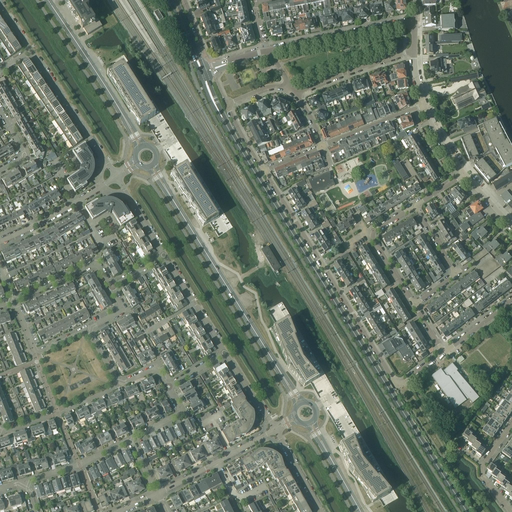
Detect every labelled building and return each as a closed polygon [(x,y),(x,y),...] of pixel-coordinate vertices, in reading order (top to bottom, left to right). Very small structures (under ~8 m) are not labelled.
[(63,0),(72,15),(74,17),(82,30),(83,29),(87,36),(102,27),(85,0),(63,0)] [(306,14),(306,12),(303,0),(298,0),(299,6),(302,6),(304,14),(306,14)] [(501,6),(503,10),(511,6),(511,0),(506,0),(500,2),(501,6)] [(205,2),(196,5),(197,6),(198,9),(198,8),(199,10),(200,9),(200,11),(209,7),(207,2),(205,2)] [(359,2),(358,3),(357,3),(358,9),(354,10),(355,14),(357,13),(358,19),(359,20),(362,20),(363,20),(359,2)] [(361,2),(360,2),(359,2),(363,20),(363,19),(366,19),(367,18),(367,17),(366,12),(368,11),(367,7),(362,8),(361,6),(362,6),(361,2)] [(391,4),(391,2),(383,4),(384,6),(386,12),(387,13),(388,13),(388,12),(390,12),(391,12),(392,12),(393,11),(392,6),(391,4)] [(373,16),(377,15),(375,7),(373,7),(372,3),(368,4),(370,10),(371,12),(372,12),(373,16)] [(265,13),(268,13),(266,5),(261,6),(262,11),(264,19),(263,19),(264,22),(270,21),(269,19),(269,18),(266,18),(265,13)] [(346,5),(344,6),(348,23),(351,22),(352,21),(352,20),(351,15),(353,14),(352,10),(347,11),(346,9),(347,9),(346,5)] [(348,23),(344,6),(342,6),(343,10),(344,12),(338,13),(339,17),(341,17),(343,22),(343,23),(344,23),(347,23),(348,23)] [(511,6),(503,10),(508,21),(511,19),(511,6)] [(427,7),(427,10),(424,10),(424,17),(433,17),(433,12),(436,12),(436,7),(427,7)] [(226,17),(231,16),(247,13),(246,11),(247,10),(246,9),(246,8),(237,10),(238,12),(226,15),(226,17)] [(327,9),(325,10),(324,10),(325,17),(319,18),(320,22),(322,22),(323,26),(324,26),(324,27),(325,27),(327,27),(327,26),(327,25),(330,25),(327,9)] [(328,9),(327,9),(330,25),(333,24),(333,25),(334,25),(336,25),(336,24),(337,23),(336,19),(338,19),(337,14),(331,16),(330,9),(328,9)] [(158,10),(154,13),(159,21),(163,19),(158,10)] [(203,23),(204,23),(216,18),(215,16),(214,16),(211,14),(210,15),(210,14),(206,15),(206,16),(202,17),(202,18),(201,19),(202,21),(203,21),(203,22),(204,21),(204,22),(203,23)] [(309,14),(305,14),(306,16),(306,20),(308,29),(310,29),(312,30),(314,29),(315,28),(314,24),(316,23),(315,19),(310,20),(309,14)] [(248,17),(239,19),(240,23),(233,25),(234,29),(241,28),(240,25),(249,23),(248,20),(249,20),(248,19),(248,18),(248,17)] [(292,19),(292,17),(289,18),(290,23),(291,22),(292,24),(285,25),(286,30),(288,29),(289,33),(290,34),(292,34),(293,33),(295,32),(293,23),(292,19)] [(453,17),(424,18),(425,27),(435,26),(435,28),(440,28),(441,31),(454,30),(453,25),(454,25),(454,24),(454,23),(454,22),(454,21),(453,21),(453,17)] [(206,30),(215,27),(213,22),(217,20),(216,18),(204,23),(204,24),(204,25),(205,28),(206,28),(206,29),(206,28),(206,29),(206,30)] [(281,26),(284,26),(283,19),(266,23),(267,30),(271,29),(272,36),(277,35),(277,36),(281,36),(281,34),(282,34),(280,27),(276,28),(275,23),(280,22),(281,26)] [(299,22),(293,23),(295,32),(296,33),(298,32),(299,32),(299,31),(301,31),(299,22)] [(215,27),(206,30),(207,30),(207,31),(207,32),(206,32),(207,34),(208,35),(212,34),(213,35),(217,34),(216,30),(223,27),(222,24),(215,27)] [(239,30),(241,36),(252,33),(251,31),(252,30),(251,28),(250,28),(250,27),(239,30)] [(0,33),(0,40),(1,43),(12,36),(7,29),(0,33)] [(216,52),(217,53),(219,53),(220,52),(220,51),(221,50),(219,46),(220,46),(219,43),(221,42),(219,37),(229,33),(228,31),(217,35),(218,38),(210,41),(212,45),(211,45),(211,47),(213,49),(214,49),(215,53),(216,52)] [(241,36),(238,36),(235,37),(237,42),(240,41),(239,38),(243,37),(243,39),(242,39),(243,44),(250,42),(250,43),(251,43),(254,43),(254,42),(254,40),(254,37),(253,37),(252,33),(241,36)] [(235,37),(235,35),(229,36),(230,39),(225,41),(225,44),(226,44),(227,48),(228,48),(228,49),(230,50),(231,48),(232,47),(235,46),(234,43),(237,42),(235,37)] [(1,43),(6,49),(17,42),(12,36),(1,43)] [(433,37),(425,38),(426,46),(434,46),(440,45),(459,44),(458,41),(460,41),(459,36),(455,36),(439,37),(439,43),(433,43),(433,37)] [(17,42),(6,49),(11,56),(21,49),(17,42)] [(434,46),(426,46),(426,54),(433,54),(433,48),(434,48),(434,46)] [(441,58),(436,58),(428,58),(429,69),(432,71),(434,71),(434,70),(435,68),(435,70),(436,75),(443,74),(441,58)] [(18,67),(22,74),(33,67),(28,60),(18,67)] [(397,74),(405,72),(405,64),(401,65),(401,66),(399,66),(395,67),(393,68),(394,72),(396,71),(397,74)] [(149,110),(124,71),(126,70),(123,65),(114,70),(113,71),(107,74),(131,113),(134,111),(137,117),(135,119),(139,126),(146,122),(147,121),(149,120),(155,116),(154,115),(150,109),(149,110)] [(22,74),(27,80),(37,73),(33,67),(22,74)] [(387,76),(389,82),(393,81),(406,79),(405,72),(397,74),(392,75),(387,76)] [(27,80),(31,87),(42,80),(40,77),(37,73),(27,80)] [(478,73),(463,76),(464,81),(479,78),(478,73)] [(382,87),(378,75),(377,75),(377,74),(376,74),(375,74),(374,74),(374,75),(374,76),(370,77),(375,93),(379,92),(378,89),(382,87)] [(382,74),(378,75),(382,87),(386,85),(386,84),(388,83),(386,76),(385,76),(384,75),(383,75),(382,74)] [(31,87),(36,94),(46,87),(42,80),(31,87)] [(360,81),(363,91),(369,89),(367,82),(365,82),(364,80),(363,80),(362,80),(361,80),(360,81)] [(451,94),(443,97),(446,103),(448,108),(450,113),(457,110),(465,106),(472,103),(471,100),(476,98),(478,100),(486,96),(483,91),(481,92),(477,84),(471,86),(468,80),(452,84),(451,83),(447,84),(451,94)] [(363,91),(360,81),(357,82),(355,82),(355,83),(354,83),(352,84),(355,92),(360,91),(362,95),(364,94),(363,91)] [(397,82),(398,87),(398,90),(409,89),(408,81),(397,82)] [(0,90),(0,93),(2,97),(10,92),(7,87),(0,90)] [(36,94),(40,101),(51,94),(46,87),(36,94)] [(342,88),(341,89),(345,99),(351,96),(347,87),(345,87),(344,87),(342,88)] [(345,99),(341,89),(336,91),(339,101),(345,99)] [(2,97),(5,102),(13,97),(10,92),(2,97)] [(335,92),(329,94),(333,103),(338,101),(335,92)] [(333,103),(329,94),(328,93),(325,94),(325,95),(323,96),(327,108),(329,107),(328,105),(333,103)] [(40,101),(45,107),(55,100),(51,94),(40,101)] [(395,99),(398,105),(409,101),(408,99),(408,98),(409,97),(408,95),(407,94),(406,94),(395,99)] [(5,102),(8,107),(16,103),(13,97),(5,102)] [(317,105),(319,108),(321,107),(320,104),(317,98),(317,97),(316,97),(314,97),(313,98),(313,99),(313,100),(310,101),(313,107),(317,105)] [(275,112),(278,113),(283,100),(279,99),(278,100),(275,98),(273,103),(273,105),(273,107),(274,107),(273,110),(276,111),(275,112)] [(387,106),(388,107),(391,115),(396,113),(390,98),(388,100),(390,105),(387,106)] [(45,107),(49,114),(60,107),(55,100),(45,107)] [(283,100),(278,113),(280,114),(280,113),(283,114),(284,111),(286,112),(286,110),(287,111),(288,109),(290,105),(286,103),(287,102),(283,100)] [(268,116),(271,114),(271,109),(269,109),(265,101),(262,102),(262,101),(261,101),(259,102),(258,103),(259,104),(260,108),(262,113),(262,112),(263,114),(266,112),(268,116)] [(409,101),(398,105),(400,111),(410,107),(410,106),(409,102),(410,102),(409,101)] [(381,103),(386,116),(391,115),(388,107),(386,108),(383,102),(381,103)] [(8,107),(11,112),(19,108),(16,103),(8,107)] [(372,105),(369,106),(365,108),(371,122),(376,121),(372,110),(374,109),(372,105)] [(49,114),(54,121),(64,114),(60,107),(49,114)] [(243,112),(242,112),(244,116),(243,117),(242,118),(243,120),(245,121),(246,120),(255,116),(251,107),(245,110),(243,111),(243,112)] [(16,117),(18,119),(23,116),(19,108),(11,112),(14,118),(16,117)] [(365,108),(361,109),(362,113),(364,112),(365,116),(363,117),(366,124),(371,122),(365,108)] [(382,118),(379,111),(378,110),(374,112),(377,120),(382,118)] [(320,111),(319,111),(318,111),(317,112),(317,113),(317,114),(318,115),(317,119),(325,121),(328,114),(328,113),(320,111)] [(289,117),(291,121),(299,117),(297,113),(296,114),(295,112),(288,116),(289,118),(289,117)] [(54,121),(58,128),(69,120),(64,114),(54,121)] [(400,119),(402,125),(411,121),(411,122),(412,121),(411,120),(412,120),(412,118),(411,116),(410,116),(410,115),(400,119)] [(17,123),(20,128),(28,123),(23,116),(18,119),(19,121),(17,123)] [(360,116),(355,118),(359,127),(364,125),(360,116)] [(290,125),(292,127),(300,123),(300,121),(301,120),(299,117),(291,121),(293,124),(290,125)] [(355,118),(350,120),(354,129),(359,127),(355,118)] [(477,129),(475,125),(472,126),(469,118),(458,122),(461,131),(463,130),(464,134),(477,129)] [(510,146),(508,141),(509,141),(506,135),(505,135),(503,136),(501,131),(503,130),(503,131),(503,130),(500,124),(500,125),(499,125),(497,119),(483,125),(494,151),(496,150),(500,158),(502,157),(504,163),(506,162),(508,167),(505,168),(506,169),(511,165),(511,146),(511,145),(510,145),(511,145),(510,146)] [(58,128),(63,134),(73,127),(69,120),(58,128)] [(250,129),(251,131),(263,125),(260,120),(259,120),(258,120),(248,125),(249,126),(248,127),(249,129),(250,129)] [(350,120),(346,122),(349,131),(354,129),(350,120)] [(402,125),(401,125),(403,131),(413,127),(414,125),(413,123),(411,123),(411,122),(411,121),(402,125)] [(346,122),(341,124),(344,133),(349,131),(346,122)] [(393,122),(388,124),(393,138),(396,137),(395,135),(394,136),(393,132),(395,132),(393,127),(395,126),(393,122)] [(20,128),(23,133),(31,129),(28,123),(20,128)] [(300,123),(292,127),(294,133),(305,127),(303,124),(301,124),(300,123)] [(341,124),(336,126),(340,135),(344,133),(341,124)] [(388,124),(383,126),(387,135),(389,134),(391,139),(392,141),(393,141),(392,139),(393,138),(388,124)] [(263,125),(251,131),(252,132),(252,133),(253,135),(254,135),(265,130),(263,125)] [(336,126),(331,128),(335,137),(340,135),(336,126)] [(63,134),(67,141),(78,134),(73,127),(63,134)] [(331,128),(326,130),(330,139),(335,137),(331,128)] [(379,128),(375,130),(378,138),(381,137),(382,141),(383,142),(385,142),(379,128)] [(23,133),(26,139),(34,134),(31,129),(23,133)] [(330,139),(326,130),(321,132),(325,141),(330,139)] [(371,131),(367,133),(370,142),(372,141),(375,146),(377,145),(371,131)] [(256,140),(257,141),(268,135),(267,133),(264,135),(262,132),(254,136),(254,137),(254,138),(255,139),(256,140)] [(26,139),(29,144),(37,139),(34,134),(26,139)] [(78,134),(67,141),(72,148),(83,141),(78,134)] [(363,134),(359,136),(362,145),(364,144),(367,149),(369,149),(363,134)] [(268,135),(257,141),(257,143),(257,144),(258,145),(259,146),(268,143),(266,139),(269,138),(268,135)] [(312,135),(307,137),(311,147),(316,145),(312,135)] [(408,149),(411,147),(418,143),(414,135),(411,137),(410,136),(403,140),(408,149)] [(479,147),(478,145),(475,146),(474,144),(477,142),(476,140),(473,141),(472,139),(475,137),(474,135),(471,136),(461,140),(470,160),(479,157),(478,154),(481,152),(480,150),(477,151),(476,149),(479,147)] [(307,137),(302,139),(306,149),(311,147),(307,137)] [(355,138),(351,139),(354,148),(356,147),(358,150),(357,151),(358,153),(361,152),(355,138)] [(29,144),(32,149),(40,144),(37,139),(29,144)] [(294,142),(292,143),(296,153),(301,151),(297,141),(296,139),(293,140),(294,142)] [(302,139),(297,141),(301,151),(306,149),(302,139)] [(351,139),(347,141),(350,148),(352,155),(355,154),(354,152),(353,152),(352,149),(354,148),(351,139)] [(4,146),(5,148),(9,156),(14,153),(9,143),(4,146)] [(292,143),(287,145),(291,155),(296,153),(292,143)] [(342,143),(338,144),(341,152),(343,151),(345,155),(346,158),(348,157),(342,143)] [(414,148),(417,153),(423,150),(418,143),(411,147),(413,149),(414,148)] [(40,144),(32,149),(35,154),(37,153),(37,155),(37,158),(42,159),(44,152),(40,144)] [(82,170),(67,181),(68,182),(75,193),(79,191),(80,190),(78,188),(81,186),(82,188),(83,187),(87,185),(85,182),(88,181),(89,180),(90,179),(91,177),(91,176),(92,175),(93,174),(93,173),(93,172),(93,171),(93,170),(94,169),(94,168),(94,167),(94,165),(93,164),(93,163),(93,161),(92,160),(90,157),(93,156),(90,152),(90,151),(88,152),(86,149),(88,148),(87,147),(85,144),(74,151),(72,152),(82,167),(80,167),(80,168),(80,169),(82,170)] [(338,144),(333,146),(338,159),(340,158),(338,153),(341,152),(338,144)] [(287,145),(282,147),(286,157),(291,155),(287,145)] [(338,159),(333,146),(328,148),(331,156),(334,155),(336,160),(338,159)] [(282,147),(277,149),(281,159),(286,157),(282,147)] [(5,148),(0,151),(5,158),(9,156),(5,148)] [(277,149),(272,151),(276,161),(281,159),(277,149)] [(269,150),(267,151),(271,162),(276,161),(272,151),(270,152),(269,150)] [(418,155),(421,160),(427,157),(423,150),(417,153),(416,154),(417,156),(418,155)] [(267,151),(262,153),(265,161),(264,162),(265,164),(266,164),(271,162),(267,151)] [(318,152),(314,154),(317,164),(319,167),(320,170),(325,168),(323,163),(320,164),(318,161),(321,160),(318,152)] [(54,153),(48,156),(51,161),(57,158),(54,153)] [(314,154),(309,156),(312,163),(314,162),(315,165),(317,164),(314,154)] [(309,156),(304,158),(308,167),(312,166),(311,164),(312,163),(309,156)] [(422,162),(426,167),(426,168),(432,164),(427,157),(421,160),(420,161),(418,163),(419,165),(422,162)] [(487,160),(485,158),(483,160),(482,160),(480,158),(482,157),(483,157),(477,159),(473,161),(474,163),(478,162),(479,163),(475,166),(489,183),(497,177),(495,174),(497,172),(495,170),(493,172),(491,170),(494,168),(492,166),(490,168),(488,166),(490,164),(488,162),(486,164),(484,162),(487,160)] [(304,158),(299,160),(303,169),(308,167),(304,158)] [(33,162),(28,165),(33,175),(41,170),(40,168),(42,161),(36,159),(36,163),(34,163),(33,162)] [(299,160),(294,162),(298,171),(303,169),(299,160)] [(294,162),(289,164),(293,173),(298,171),(294,162)] [(289,164),(284,166),(288,175),(293,173),(289,164)] [(427,169),(430,175),(436,171),(432,164),(426,168),(426,167),(425,168),(422,170),(423,172),(427,169)] [(24,170),(21,171),(26,179),(33,175),(28,165),(22,168),(24,170)] [(208,223),(217,218),(189,173),(190,172),(186,165),(185,166),(170,175),(171,175),(203,227),(208,223)] [(284,166),(279,168),(283,177),(288,175),(284,166)] [(283,177),(279,168),(274,170),(278,179),(283,177)] [(501,174),(503,178),(508,184),(511,181),(511,172),(510,174),(507,169),(506,169),(501,174)] [(17,171),(12,174),(18,183),(26,179),(21,171),(19,173),(17,171)] [(430,175),(426,177),(428,179),(431,176),(435,182),(441,178),(436,171),(430,175)] [(330,177),(330,176),(330,175),(330,174),(330,173),(313,179),(309,181),(314,194),(320,192),(324,191),(327,189),(335,186),(333,180),(330,181),(330,180),(330,179),(330,178),(330,177)] [(12,174),(7,177),(12,185),(13,186),(18,183),(12,174)] [(12,185),(7,177),(2,180),(6,188),(12,185)] [(508,184),(503,178),(493,184),(497,191),(508,184)] [(417,184),(412,187),(416,194),(421,190),(417,184)] [(412,187),(407,191),(411,197),(416,194),(412,187)] [(461,190),(459,187),(458,188),(449,196),(454,201),(462,193),(461,191),(461,190)] [(289,193),(292,199),(299,194),(297,191),(298,190),(297,188),(288,193),(288,194),(289,193)] [(56,190),(51,192),(56,202),(59,201),(59,200),(62,198),(61,195),(60,196),(57,191),(56,190)] [(407,191),(402,194),(406,200),(411,197),(407,191)] [(506,204),(507,203),(508,204),(508,205),(508,204),(511,208),(511,197),(506,191),(501,196),(504,201),(506,204)] [(51,192),(46,195),(51,204),(53,203),(53,204),(56,202),(51,192)] [(464,194),(462,193),(454,201),(455,202),(457,201),(460,204),(467,197),(465,194),(464,194)] [(292,199),(295,204),(303,200),(301,197),(302,196),(300,194),(299,194),(292,199)] [(402,194),(397,197),(401,203),(406,200),(402,194)] [(41,198),(42,199),(46,208),(49,206),(49,205),(51,204),(46,195),(41,198)] [(393,200),(396,206),(401,203),(397,197),(396,195),(392,198),(393,200)] [(42,199),(37,202),(41,209),(43,208),(43,210),(46,208),(42,199)] [(303,200),(295,204),(299,210),(306,206),(304,202),(305,201),(304,199),(303,200)] [(36,200),(31,203),(36,213),(39,212),(39,211),(41,209),(37,202),(36,200)] [(85,208),(92,219),(92,220),(108,211),(108,213),(110,213),(110,214),(111,212),(121,227),(122,226),(133,219),(131,216),(130,215),(129,216),(127,213),(129,212),(128,211),(126,207),(123,208),(122,206),(121,205),(120,204),(118,203),(117,202),(116,202),(115,201),(114,201),(113,200),(112,200),(111,200),(110,200),(109,200),(108,200),(107,200),(105,200),(104,200),(103,200),(101,201),(98,203),(97,200),(93,202),(92,203),(93,205),(90,207),(89,205),(88,206),(85,208)] [(393,200),(388,203),(391,209),(396,206),(393,200)] [(302,214),(305,220),(313,215),(315,213),(312,208),(318,205),(316,202),(309,206),(311,209),(301,214),(302,215),(302,214)] [(31,203),(23,207),(27,216),(30,214),(31,215),(33,214),(33,215),(36,213),(31,203)] [(388,203),(383,206),(387,212),(391,209),(388,203)] [(457,211),(451,203),(448,205),(449,206),(450,208),(447,210),(451,215),(457,211)] [(466,212),(471,218),(473,216),(479,212),(483,210),(481,207),(481,206),(481,205),(479,204),(479,203),(478,203),(474,206),(473,206),(472,207),(471,208),(469,210),(466,212)] [(426,209),(430,215),(437,210),(434,204),(426,209)] [(383,206),(378,209),(382,215),(387,212),(383,206)] [(21,211),(16,213),(20,222),(23,220),(23,219),(25,218),(25,217),(27,216),(23,207),(20,209),(21,211)] [(372,221),(368,215),(365,210),(363,207),(359,210),(360,213),(362,212),(363,214),(364,214),(365,217),(363,218),(367,224),(372,221)] [(378,209),(373,212),(377,218),(382,215),(378,209)] [(437,210),(430,215),(433,220),(439,216),(437,213),(440,212),(438,209),(437,210)] [(373,212),(368,215),(372,221),(377,218),(373,212)] [(473,216),(471,218),(458,226),(463,233),(484,218),(479,212),(473,216)] [(16,213),(11,215),(14,223),(16,222),(17,223),(20,222),(16,213)] [(76,216),(74,217),(79,226),(84,223),(79,213),(76,215),(76,216)] [(11,215),(6,218),(10,226),(13,225),(12,224),(14,223),(11,215)] [(305,220),(308,225),(316,221),(314,218),(315,217),(313,215),(305,220)] [(5,216),(0,217),(0,218),(4,228),(6,227),(7,228),(10,226),(6,218),(5,216)] [(349,219),(347,221),(351,227),(356,224),(351,216),(349,218),(349,219)] [(72,217),(69,218),(75,229),(79,226),(74,217),(72,218),(72,217)] [(439,230),(440,230),(448,225),(443,217),(437,221),(439,223),(437,225),(438,227),(438,228),(439,230)] [(67,221),(65,222),(70,231),(75,229),(69,218),(66,220),(67,221)] [(346,230),(341,223),(339,224),(340,225),(337,227),(332,219),(329,221),(336,232),(339,231),(341,233),(346,230)] [(346,219),(341,223),(346,230),(351,227),(347,221),(346,219)] [(413,219),(407,222),(412,229),(414,228),(414,227),(417,225),(413,219)] [(316,221),(308,225),(312,231),(319,227),(317,223),(318,222),(317,220),(316,221)] [(127,230),(129,233),(135,230),(133,227),(137,225),(135,222),(135,221),(134,221),(124,228),(126,231),(127,230)] [(62,222),(60,224),(65,234),(70,231),(65,222),(63,223),(62,222)] [(407,222),(402,225),(406,231),(409,230),(410,231),(412,229),(407,222)] [(315,236),(318,241),(325,236),(323,233),(327,230),(326,229),(331,226),(329,223),(322,227),(324,230),(314,235),(315,236)] [(57,226),(55,228),(61,237),(65,234),(60,224),(57,225),(57,226)] [(402,225),(397,228),(402,236),(404,234),(404,233),(406,231),(402,225)] [(444,237),(445,237),(452,232),(448,225),(440,230),(443,235),(442,235),(444,237)] [(53,228),(50,229),(56,239),(61,237),(55,228),(54,229),(53,228)] [(397,228),(392,231),(396,238),(399,236),(400,237),(402,236),(397,228)] [(477,233),(475,231),(477,229),(471,235),(476,241),(480,237),(482,239),(485,236),(485,237),(487,235),(486,235),(488,233),(487,233),(485,231),(482,228),(477,233)] [(48,232),(46,233),(51,242),(56,239),(50,229),(47,231),(48,232)] [(132,236),(134,239),(142,234),(142,233),(140,230),(136,232),(135,230),(129,233),(131,237),(132,236)] [(392,231),(387,234),(392,242),(394,240),(394,239),(396,238),(392,231)] [(452,232),(445,237),(445,238),(444,238),(446,240),(448,243),(450,241),(452,244),(457,240),(452,232)] [(44,233),(41,235),(46,245),(51,242),(46,233),(44,234),(44,233)] [(135,242),(137,246),(143,242),(141,240),(145,237),(143,234),(142,234),(134,239),(136,242),(135,242)] [(392,242),(387,234),(382,238),(386,244),(389,242),(390,243),(392,242)] [(38,237),(36,238),(41,247),(46,245),(41,235),(38,236),(38,237)] [(318,241),(322,246),(329,242),(327,239),(328,238),(326,236),(325,236),(318,241)] [(337,236),(335,238),(334,238),(338,243),(334,246),(335,248),(342,244),(337,236)] [(417,240),(420,245),(426,241),(423,236),(417,239),(418,239),(417,240)] [(34,238),(31,239),(36,250),(41,247),(36,238),(34,239),(34,238)] [(29,241),(27,242),(31,252),(36,250),(31,239),(28,240),(29,241)] [(483,248),(485,250),(488,253),(492,250),(494,252),(497,249),(499,248),(498,247),(500,246),(499,246),(497,244),(498,244),(495,240),(489,246),(487,244),(489,242),(483,248)] [(329,242),(322,246),(325,252),(332,248),(330,244),(331,243),(330,241),(329,242)] [(423,250),(424,249),(429,246),(426,241),(420,245),(423,250)] [(24,242),(21,243),(26,254),(31,252),(27,242),(24,243),(24,242)] [(140,249),(142,252),(150,246),(148,243),(144,245),(143,242),(137,246),(139,249),(140,249)] [(19,246),(17,247),(21,256),(26,254),(21,243),(18,245),(19,246)] [(453,248),(456,252),(462,248),(459,243),(453,248)] [(93,244),(88,247),(93,256),(95,255),(94,254),(98,252),(94,246),(93,244)] [(150,246),(142,252),(144,255),(143,255),(145,259),(151,255),(149,252),(153,250),(151,247),(150,246)] [(261,251),(274,272),(275,272),(277,275),(278,275),(279,274),(279,273),(277,270),(280,269),(267,248),(264,249),(262,246),(261,246),(260,246),(260,247),(262,251),(261,251)] [(360,249),(363,254),(369,251),(366,246),(360,249)] [(424,249),(427,254),(432,251),(429,246),(424,249)] [(14,247),(11,248),(16,258),(21,256),(17,247),(15,248),(14,247)] [(88,247),(83,249),(87,258),(90,256),(91,257),(93,256),(88,247)] [(102,253),(105,258),(114,252),(112,247),(102,253)] [(9,250),(7,251),(11,261),(16,258),(11,248),(8,249),(9,250)] [(456,252),(460,257),(466,252),(462,248),(456,252)] [(78,252),(79,254),(83,261),(85,260),(84,259),(87,258),(83,249),(78,252)] [(397,258),(398,260),(406,256),(407,255),(404,250),(395,255),(395,256),(395,255),(397,258)] [(11,261),(7,251),(5,252),(4,251),(2,252),(1,252),(5,261),(6,263),(11,261)] [(361,256),(364,260),(372,256),(369,251),(363,254),(361,256)] [(427,254),(430,259),(435,256),(432,251),(427,254)] [(105,258),(108,262),(117,257),(114,252),(105,258)] [(466,252),(460,257),(463,262),(469,258),(470,257),(466,252)] [(334,266),(337,271),(344,267),(342,263),(343,263),(342,260),(350,256),(348,253),(334,262),(335,264),(333,266),(334,266)] [(501,254),(495,260),(497,262),(500,266),(504,262),(506,264),(509,261),(510,262),(511,260),(510,260),(511,258),(510,256),(507,253),(501,258),(500,256),(501,254)] [(73,254),(68,257),(73,266),(75,265),(74,264),(77,263),(74,256),(73,254)] [(79,254),(74,256),(77,263),(80,261),(81,262),(83,261),(79,254)] [(364,260),(367,265),(375,260),(372,256),(364,260)] [(400,263),(401,266),(409,261),(406,256),(398,260),(398,261),(399,260),(400,263)] [(431,265),(431,266),(439,261),(435,256),(430,259),(433,264),(431,265)] [(68,257),(63,259),(67,268),(70,266),(70,267),(73,266),(68,257)] [(108,262),(110,266),(118,262),(119,261),(119,260),(117,257),(108,262)] [(63,259),(58,262),(62,271),(64,270),(64,269),(67,268),(63,259)] [(367,265),(370,270),(378,265),(375,260),(367,265)] [(404,271),(412,266),(409,261),(401,266),(403,268),(405,270),(404,271)] [(435,269),(435,270),(442,266),(439,261),(431,266),(432,267),(434,266),(436,269),(435,269)] [(62,271),(58,262),(52,265),(57,273),(60,271),(60,272),(62,271)] [(108,267),(111,272),(118,267),(120,266),(118,262),(110,266),(108,267)] [(51,265),(46,268),(50,277),(52,276),(52,275),(55,274),(51,265)] [(370,270),(373,275),(381,270),(378,265),(370,270)] [(337,271),(340,276),(348,272),(346,269),(347,268),(345,266),(344,267),(337,271)] [(406,274),(408,276),(415,272),(412,266),(404,271),(405,271),(407,274),(406,274)] [(442,266),(435,270),(434,270),(436,273),(438,272),(440,276),(443,274),(442,272),(445,271),(442,266)] [(118,267),(111,272),(114,277),(121,272),(118,267)] [(153,274),(155,278),(166,271),(165,270),(163,267),(162,268),(160,270),(158,267),(152,270),(154,273),(153,274)] [(46,268),(41,270),(45,278),(48,277),(48,278),(50,277),(46,268)] [(36,272),(37,274),(40,282),(42,281),(42,280),(45,278),(41,270),(36,272)] [(373,275),(376,280),(384,275),(381,270),(373,275)] [(158,280),(160,283),(166,280),(164,277),(168,275),(166,271),(155,278),(157,281),(158,280)] [(340,276),(344,282),(351,278),(349,274),(350,274),(349,271),(348,272),(340,276)] [(411,281),(411,282),(419,277),(415,272),(408,276),(409,279),(410,278),(411,281)] [(475,272),(470,276),(475,282),(479,278),(475,272)] [(86,284),(88,283),(95,278),(93,273),(90,275),(90,274),(83,278),(86,284)] [(37,274),(31,276),(34,283),(38,282),(38,283),(40,282),(37,274)] [(25,277),(26,279),(30,286),(32,286),(31,285),(34,283),(31,276),(31,275),(25,277)] [(376,280),(379,285),(387,280),(384,275),(376,280)] [(470,276),(465,279),(470,286),(475,282),(470,276)] [(351,278),(344,282),(347,287),(347,288),(354,283),(352,280),(353,279),(352,277),(351,278)] [(413,285),(414,287),(422,282),(419,277),(411,282),(412,282),(413,284),(413,285)] [(88,283),(90,287),(98,283),(95,278),(88,283)] [(24,288),(21,281),(20,279),(13,283),(17,292),(21,290),(21,289),(24,288)] [(26,279),(21,281),(24,288),(27,286),(28,287),(30,286),(26,279)] [(465,279),(460,283),(465,289),(470,286),(465,279)] [(163,290),(165,289),(173,284),(173,283),(171,280),(167,282),(166,280),(160,283),(159,284),(163,290)] [(387,280),(379,285),(382,290),(384,289),(390,285),(387,280)] [(511,286),(508,281),(503,285),(507,291),(511,287),(511,286)] [(422,282),(414,287),(416,289),(418,292),(417,292),(418,292),(425,288),(422,282)] [(90,287),(93,292),(101,287),(98,283),(90,287)] [(460,283),(455,287),(460,293),(465,289),(460,283)] [(68,285),(66,285),(70,293),(75,291),(72,284),(69,285),(68,285)] [(122,290),(124,295),(132,291),(134,289),(130,284),(128,285),(128,286),(122,290)] [(166,292),(168,296),(174,292),(172,290),(176,287),(174,284),(173,284),(165,289),(167,292),(166,292)] [(65,287),(62,289),(66,297),(71,295),(70,293),(66,285),(64,286),(65,287)] [(503,285),(498,288),(503,295),(507,291),(503,285)] [(91,293),(94,297),(103,292),(101,287),(93,292),(91,293)] [(350,292),(353,297),(360,293),(358,290),(360,289),(358,287),(350,292)] [(455,287),(451,290),(455,296),(460,293),(455,287)] [(498,288),(493,292),(498,298),(503,295),(498,288)] [(58,289),(56,290),(60,300),(66,297),(62,289),(59,290),(58,289)] [(388,299),(390,298),(396,294),(393,289),(387,293),(385,294),(388,299)] [(54,292),(51,293),(55,302),(60,300),(56,290),(54,291),(54,292)] [(451,290),(446,294),(450,300),(455,296),(451,290)] [(124,295),(127,299),(135,295),(132,291),(124,295)] [(94,297),(96,301),(106,296),(103,292),(94,297)] [(168,299),(171,303),(181,296),(179,293),(175,295),(174,292),(168,296),(170,299),(168,299)] [(353,297),(357,303),(364,298),(362,295),(363,295),(361,292),(360,293),(353,297)] [(493,292),(488,296),(493,302),(498,298),(493,292)] [(48,294),(46,295),(50,304),(55,302),(51,293),(48,295),(48,294)] [(127,299),(130,304),(139,298),(136,294),(135,295),(127,299)] [(390,298),(393,303),(399,299),(396,294),(390,298)] [(446,294),(441,297),(446,304),(450,300),(446,294)] [(44,297),(41,298),(45,307),(50,304),(46,295),(44,296),(44,297)] [(96,301),(99,306),(108,300),(106,296),(96,301)] [(181,296),(171,303),(173,307),(174,306),(177,311),(183,308),(180,302),(184,300),(182,297),(181,296)] [(488,296),(483,299),(488,305),(493,302),(488,296)] [(139,298),(130,304),(132,308),(142,303),(140,300),(141,300),(141,299),(141,297),(139,298)] [(441,297),(436,301),(441,307),(446,304),(441,297)] [(37,299),(35,300),(40,309),(45,307),(41,298),(38,300),(37,299)] [(357,303),(360,308),(367,304),(365,301),(366,300),(365,298),(364,298),(357,303)] [(394,309),(396,308),(402,304),(399,299),(393,303),(391,304),(394,309)] [(483,299),(479,303),(483,309),(488,305),(483,299)] [(34,302),(31,303),(35,311),(40,309),(35,300),(33,301),(34,302)] [(108,300),(99,306),(102,311),(111,305),(108,300)] [(436,301),(431,305),(436,311),(441,307),(436,301)] [(35,311),(31,303),(27,304),(23,305),(25,311),(27,310),(29,314),(35,311)] [(367,304),(360,308),(363,314),(371,309),(369,306),(370,306),(368,303),(367,304)] [(483,309),(479,303),(474,307),(478,313),(483,309)] [(396,308),(399,313),(405,309),(402,304),(396,308)] [(436,311),(431,305),(426,308),(431,315),(436,311)] [(158,306),(151,310),(155,318),(162,314),(158,306)] [(85,308),(80,311),(86,321),(89,319),(88,318),(90,317),(85,308)] [(467,311),(465,313),(470,319),(475,316),(469,308),(466,310),(467,311)] [(400,319),(402,318),(408,314),(405,309),(399,313),(397,314),(400,319)] [(151,310),(144,314),(149,321),(155,318),(151,310)] [(80,311),(76,313),(80,322),(82,321),(82,323),(86,321),(80,311)] [(184,326),(187,324),(195,319),(195,318),(193,315),(189,317),(185,311),(177,316),(179,320),(182,318),(184,321),(182,322),(184,326)] [(8,313),(3,315),(5,323),(11,321),(10,318),(10,316),(9,316),(8,313)] [(76,313),(71,315),(76,326),(79,324),(79,323),(80,322),(76,313)] [(366,318),(370,324),(377,319),(375,316),(376,315),(374,313),(366,318),(366,319),(366,318)] [(465,313),(460,317),(465,323),(470,319),(465,313)] [(149,321),(144,314),(138,318),(142,325),(149,321)] [(408,314),(402,318),(405,323),(411,319),(408,314)] [(71,315),(66,318),(70,327),(72,326),(72,327),(76,326),(71,315)] [(130,316),(126,318),(130,326),(135,323),(130,316)] [(370,324),(373,329),(381,324),(384,323),(380,317),(377,319),(370,324)] [(460,317),(455,320),(460,327),(465,323),(460,317)] [(66,318),(61,320),(66,330),(70,329),(69,328),(70,327),(66,318)] [(126,318),(121,321),(127,330),(131,328),(130,326),(126,318)] [(188,327),(190,331),(195,327),(194,325),(197,322),(195,319),(196,319),(195,319),(187,324),(188,327)] [(61,320),(56,323),(61,332),(62,331),(63,332),(66,330),(61,320)] [(276,327),(270,330),(280,347),(288,368),(294,375),(296,374),(299,380),(298,380),(304,387),(310,383),(319,378),(313,372),(312,372),(302,361),(288,324),(289,323),(288,320),(276,327)] [(455,320),(451,324),(455,330),(460,327),(455,320)] [(127,330),(121,321),(117,324),(122,333),(127,330)] [(406,327),(409,332),(417,326),(415,324),(413,322),(406,327)] [(56,323),(51,325),(57,335),(60,334),(59,332),(61,332),(56,323)] [(373,329),(377,335),(384,330),(382,327),(383,326),(381,324),(373,329)] [(451,324),(446,328),(450,334),(455,330),(451,324)] [(51,325),(47,327),(51,337),(53,336),(53,337),(57,335),(51,325)] [(107,326),(100,331),(101,333),(100,334),(101,336),(100,336),(102,339),(112,334),(107,326)] [(409,332),(411,336),(419,331),(418,330),(419,329),(417,326),(409,332)] [(47,327),(42,330),(47,340),(50,338),(50,337),(51,337),(47,327)] [(188,332),(192,338),(203,331),(201,328),(197,330),(195,327),(190,331),(188,332)] [(170,328),(164,332),(168,339),(175,335),(170,328)] [(450,334),(446,328),(441,331),(446,338),(450,334)] [(47,340),(42,330),(37,332),(41,341),(43,341),(43,342),(47,340)] [(384,330),(377,335),(380,340),(379,340),(380,340),(382,339),(383,341),(397,333),(395,330),(389,334),(387,336),(385,333),(386,332),(385,330),(384,330)] [(196,341),(198,344),(203,340),(202,337),(205,335),(203,332),(203,331),(192,338),(194,342),(196,341)] [(411,336),(414,340),(422,335),(421,332),(420,333),(419,331),(411,336)] [(4,336),(6,341),(17,337),(16,334),(14,334),(14,332),(4,336)] [(164,332),(157,336),(162,343),(168,339),(164,332)] [(105,342),(106,343),(115,338),(112,334),(102,339),(104,343),(105,342)] [(414,340),(417,345),(424,340),(423,338),(424,338),(422,335),(414,340)] [(162,343),(157,336),(150,339),(155,347),(162,343)] [(6,341),(8,346),(18,343),(17,341),(18,341),(17,337),(6,341)] [(106,346),(108,349),(118,343),(115,338),(106,343),(107,345),(106,346)] [(392,339),(382,345),(384,348),(386,348),(389,353),(392,351),(395,350),(396,352),(398,351),(400,353),(402,356),(407,353),(409,354),(409,353),(411,357),(414,355),(406,342),(404,343),(402,340),(396,339),(393,341),(392,339)] [(201,347),(202,350),(211,344),(209,341),(205,343),(203,340),(198,344),(200,347),(201,347)] [(417,345),(419,349),(428,344),(426,341),(425,342),(424,340),(417,345)] [(8,346),(10,351),(21,347),(20,344),(18,344),(18,343),(8,346)] [(111,351),(111,353),(120,348),(118,343),(108,349),(110,352),(111,351)] [(211,344),(202,350),(200,351),(202,355),(204,354),(206,357),(211,353),(210,350),(213,348),(211,345),(211,344)] [(428,344),(419,349),(423,354),(421,355),(423,359),(428,356),(426,351),(430,349),(429,347),(429,346),(428,344)] [(10,351),(12,356),(22,353),(21,351),(22,351),(21,347),(10,351)] [(111,355),(113,358),(123,352),(120,348),(111,353),(112,354),(111,355)] [(150,348),(145,351),(150,361),(155,358),(151,351),(151,350),(150,348)] [(161,358),(164,362),(173,357),(174,356),(171,350),(161,356),(162,357),(161,358)] [(145,351),(141,354),(146,363),(150,361),(145,351)] [(116,361),(117,362),(126,357),(123,352),(113,358),(115,361),(116,361)] [(12,356),(14,361),(25,357),(24,354),(22,354),(22,353),(12,356)] [(146,363),(141,354),(136,356),(141,366),(146,363)] [(25,357),(14,361),(17,367),(26,363),(25,361),(27,361),(25,357)] [(117,364),(119,367),(128,362),(126,357),(117,362),(118,363),(117,364)] [(164,362),(166,367),(176,361),(173,357),(164,362)] [(166,367),(169,371),(178,366),(176,361),(166,367)] [(128,362),(119,367),(120,371),(122,370),(123,372),(125,370),(126,371),(128,369),(127,369),(131,367),(128,362)] [(459,370),(453,363),(445,370),(446,371),(443,373),(441,369),(431,376),(455,409),(469,399),(473,404),(480,397),(459,372),(458,373),(457,372),(459,370)] [(213,372),(216,375),(226,369),(226,368),(224,365),(220,367),(218,364),(213,368),(215,371),(213,372)] [(178,366),(169,371),(172,376),(179,372),(180,373),(182,371),(178,366)] [(19,373),(21,378),(32,374),(30,370),(29,371),(28,369),(19,373)] [(219,378),(221,381),(226,377),(225,374),(228,372),(226,369),(227,369),(226,369),(216,375),(218,379),(219,378)] [(21,378),(23,383),(33,379),(32,378),(33,377),(32,374),(21,378)] [(151,377),(146,380),(150,389),(155,386),(156,386),(158,385),(155,377),(155,378),(152,380),(151,377)] [(221,384),(223,388),(234,381),(232,378),(228,380),(226,377),(221,381),(222,384),(221,384)] [(23,383),(25,388),(36,384),(34,380),(33,381),(33,379),(23,383)] [(142,384),(139,386),(142,392),(145,391),(150,389),(146,380),(141,382),(142,384)] [(227,391),(229,394),(234,390),(233,387),(236,385),(234,382),(234,381),(223,388),(226,392),(227,391)] [(184,396),(184,397),(193,391),(196,390),(191,382),(179,388),(182,394),(184,393),(186,395),(184,396)] [(25,388),(27,393),(37,389),(36,388),(37,387),(36,384),(25,388)] [(135,385),(130,387),(134,396),(139,394),(142,392),(139,386),(136,387),(135,385)] [(125,392),(123,393),(126,400),(128,399),(129,399),(129,398),(134,396),(130,387),(124,390),(125,392)] [(27,393),(29,398),(40,394),(38,390),(37,391),(37,389),(27,393)] [(229,397),(231,401),(242,394),(242,393),(240,390),(236,393),(234,390),(229,394),(227,395),(229,397)] [(190,404),(198,399),(193,391),(184,397),(187,402),(189,401),(191,403),(190,404)] [(119,392),(113,395),(117,404),(123,401),(126,400),(123,393),(120,395),(119,392)] [(29,398),(31,403),(41,399),(40,398),(41,397),(40,394),(29,398)] [(242,394),(231,401),(230,401),(242,420),(241,421),(241,422),(222,433),(228,445),(233,442),(233,441),(234,440),(240,438),(239,438),(240,437),(246,435),(246,434),(247,434),(248,432),(249,431),(250,429),(251,428),(252,426),(252,423),(253,423),(253,421),(254,419),(254,417),(253,415),(253,413),(253,412),(253,411),(249,407),(249,406),(249,405),(245,401),(245,399),(242,394)] [(109,399),(106,401),(109,407),(112,406),(117,404),(113,395),(108,397),(109,399)] [(31,403),(33,408),(44,404),(42,400),(41,401),(41,399),(31,403)] [(198,399),(190,404),(191,404),(192,406),(190,407),(193,413),(199,410),(200,412),(204,410),(203,407),(204,406),(201,401),(200,402),(198,399)] [(102,400),(97,402),(101,411),(106,409),(107,409),(106,409),(109,407),(106,401),(103,402),(102,400)] [(160,403),(157,404),(158,406),(162,413),(164,411),(165,412),(165,413),(166,413),(171,410),(169,407),(169,406),(168,405),(167,402),(166,400),(165,400),(160,403)] [(511,406),(505,401),(500,407),(510,414),(511,411),(511,409),(511,406)] [(92,407),(90,408),(93,415),(94,417),(102,413),(101,411),(97,402),(91,405),(92,407)] [(44,404),(33,408),(35,413),(40,411),(40,412),(42,411),(42,410),(45,409),(44,408),(45,407),(44,404)] [(155,408),(150,410),(155,419),(160,416),(159,414),(162,413),(158,406),(156,407),(155,408)] [(1,413),(2,415),(10,412),(8,407),(0,409),(0,412),(0,413),(1,413)] [(86,407),(81,410),(85,419),(90,416),(93,415),(90,408),(87,409),(86,407)] [(500,407),(496,413),(506,420),(508,417),(507,417),(509,414),(510,414),(500,407)] [(76,414),(73,416),(77,422),(79,421),(80,421),(85,419),(81,410),(75,412),(76,414)] [(145,413),(142,414),(146,421),(148,419),(149,422),(155,419),(150,410),(145,413)] [(2,417),(3,420),(12,417),(10,412),(2,415),(2,417)] [(496,413),(491,419),(502,426),(504,423),(503,423),(502,423),(504,420),(506,421),(506,420),(496,413)] [(139,416),(134,418),(139,427),(144,424),(143,422),(146,421),(142,414),(140,416),(139,416)] [(77,422),(73,416),(71,417),(70,415),(64,417),(65,421),(65,422),(67,423),(68,426),(77,422)] [(12,417),(3,420),(4,423),(5,423),(6,425),(14,422),(12,417)] [(129,421),(126,422),(130,429),(132,428),(133,430),(139,427),(134,418),(129,421)] [(186,424),(183,426),(187,433),(189,432),(190,433),(196,430),(190,419),(184,422),(186,424)] [(491,419),(487,425),(497,432),(499,430),(499,429),(498,429),(500,426),(501,427),(502,426),(491,419)] [(49,427),(46,428),(49,436),(52,435),(52,431),(57,430),(55,426),(56,426),(55,424),(53,421),(47,423),(49,427)] [(123,424),(118,427),(123,435),(128,433),(128,432),(127,430),(130,429),(126,422),(124,424),(123,424)] [(42,425),(36,427),(39,436),(44,434),(45,437),(49,436),(46,428),(43,429),(42,425)] [(173,428),(174,430),(178,437),(178,438),(179,439),(185,436),(184,435),(187,433),(183,426),(180,427),(179,425),(173,428)] [(497,432),(487,425),(482,431),(493,439),(495,436),(494,435),(494,436),(493,435),(496,432),(497,433),(497,432)] [(32,433),(29,434),(32,442),(35,441),(35,437),(39,436),(36,427),(30,429),(32,433)] [(113,429),(110,431),(114,437),(116,436),(117,438),(118,438),(123,435),(118,427),(113,429)] [(165,432),(166,434),(170,442),(171,443),(176,440),(176,439),(178,438),(178,437),(174,430),(172,431),(171,429),(165,432)] [(24,431),(19,433),(22,442),(27,440),(28,443),(32,442),(29,434),(26,435),(24,431)] [(107,432),(102,435),(107,443),(112,441),(111,439),(114,437),(110,431),(108,432),(107,432)] [(463,436),(468,440),(471,436),(472,436),(473,435),(467,431),(463,436)] [(15,439),(12,440),(14,448),(18,447),(19,445),(23,444),(22,442),(19,433),(13,435),(15,439)] [(157,436),(158,438),(162,446),(170,442),(166,434),(163,436),(162,433),(157,436)] [(97,437),(94,439),(98,445),(100,444),(101,446),(107,443),(102,435),(97,437)] [(215,440),(211,442),(217,452),(219,450),(221,448),(220,446),(223,445),(223,446),(224,446),(218,435),(214,437),(215,440)] [(467,442),(472,446),(473,446),(476,441),(476,442),(477,440),(472,436),(471,436),(468,440),(467,442)] [(7,437),(2,439),(5,448),(10,446),(11,449),(14,448),(12,440),(9,441),(7,437)] [(345,442),(339,446),(342,454),(342,455),(344,459),(344,460),(344,461),(347,468),(362,487),(372,503),(378,499),(379,499),(383,497),(390,492),(387,490),(386,490),(361,460),(355,446),(357,445),(354,437),(349,440),(347,441),(345,442)] [(148,441),(149,443),(154,451),(160,449),(159,447),(162,446),(158,438),(155,440),(154,438),(148,441)] [(91,440),(86,443),(91,452),(96,449),(95,447),(98,445),(94,439),(92,440),(91,440)] [(91,452),(86,443),(85,441),(79,444),(78,443),(75,445),(74,445),(76,449),(77,449),(78,449),(80,454),(81,454),(84,452),(85,454),(91,452)] [(471,447),(477,451),(480,447),(481,446),(476,442),(476,441),(473,446),(472,446),(471,447)] [(154,451),(149,443),(147,444),(146,442),(140,445),(145,454),(153,450),(154,452),(154,451)] [(205,442),(202,444),(207,453),(210,452),(211,454),(214,453),(217,452),(211,442),(208,444),(205,442)] [(199,449),(195,451),(201,460),(203,459),(206,457),(205,455),(207,453),(202,444),(199,446),(199,449)] [(477,451),(476,452),(481,456),(486,451),(480,447),(477,451)] [(511,457),(511,453),(505,448),(502,453),(511,459),(511,457)] [(62,454),(57,455),(60,464),(66,463),(64,458),(67,457),(65,450),(61,451),(62,454)] [(278,483),(281,481),(290,476),(287,471),(286,470),(284,465),(282,464),(281,458),(280,458),(279,457),(278,456),(277,455),(275,454),(273,453),(272,452),(271,453),(269,452),(269,451),(267,451),(265,451),(263,450),(261,451),(259,451),(258,451),(253,455),(252,455),(252,454),(247,458),(245,458),(240,461),(246,470),(245,470),(247,473),(266,462),(266,463),(268,463),(278,483)] [(123,456),(121,457),(124,465),(127,464),(128,465),(133,462),(128,451),(122,454),(123,456)] [(190,451),(186,453),(192,462),(194,461),(195,463),(198,461),(198,462),(201,460),(195,451),(192,453),(190,451)] [(183,457),(180,459),(185,469),(188,468),(187,467),(190,466),(189,464),(192,462),(186,453),(183,454),(183,457)] [(51,454),(47,455),(50,462),(53,462),(54,466),(60,464),(57,455),(52,457),(51,454)] [(45,459),(40,461),(43,470),(48,468),(47,463),(50,462),(47,455),(44,456),(45,459)] [(115,460),(112,462),(116,469),(124,465),(121,457),(120,455),(114,458),(115,460)] [(34,459),(30,460),(32,468),(35,467),(37,471),(43,470),(39,459),(36,460),(34,459)] [(185,469),(180,459),(176,461),(174,459),(170,461),(176,472),(177,472),(176,471),(179,469),(180,471),(182,470),(185,469)] [(28,464),(22,466),(25,475),(31,473),(29,469),(32,468),(30,460),(27,461),(28,464)] [(107,465),(104,466),(108,473),(116,469),(112,462),(111,460),(106,462),(107,465)] [(241,473),(245,470),(246,470),(240,461),(238,462),(237,462),(236,462),(236,463),(241,473)] [(165,467),(162,469),(167,480),(169,478),(169,477),(172,476),(171,473),(173,472),(174,473),(169,462),(165,464),(165,467)] [(236,475),(241,473),(236,463),(233,465),(233,464),(231,465),(231,466),(236,475)] [(98,469),(96,470),(100,478),(108,473),(104,466),(103,464),(97,467),(98,469)] [(487,470),(493,474),(496,469),(496,470),(497,468),(491,464),(487,470)] [(16,465),(13,466),(15,473),(18,472),(19,477),(25,475),(22,466),(17,468),(16,465)] [(10,468),(4,469),(8,480),(13,479),(12,474),(15,473),(13,466),(9,467),(10,468)] [(232,477),(236,475),(231,466),(228,468),(228,467),(226,468),(227,468),(226,469),(228,472),(226,473),(232,483),(235,481),(232,477)] [(100,478),(96,470),(95,468),(89,471),(90,473),(87,474),(90,482),(91,482),(94,480),(95,482),(100,479),(100,478)] [(167,480),(162,469),(158,470),(156,468),(152,470),(158,481),(158,480),(160,479),(161,481),(164,480),(167,480)] [(491,475),(497,479),(500,475),(501,474),(496,470),(496,469),(493,474),(491,475)] [(208,479),(204,480),(210,490),(212,489),(213,490),(217,488),(222,485),(217,475),(217,474),(212,476),(213,476),(213,477),(210,479),(209,478),(208,479)] [(70,477),(71,480),(73,488),(74,489),(80,487),(79,486),(83,484),(83,485),(80,477),(77,478),(76,475),(70,477)] [(496,480),(501,484),(504,480),(505,480),(506,479),(500,475),(497,479),(496,480)] [(137,481),(134,482),(139,494),(141,492),(141,491),(143,489),(142,487),(145,486),(145,487),(146,487),(140,476),(137,478),(137,481)] [(281,481),(284,486),(293,481),(293,480),(292,478),(292,479),(290,476),(281,481)] [(61,480),(62,482),(64,490),(65,492),(71,490),(71,488),(73,488),(71,480),(68,480),(67,478),(61,480)] [(201,484),(199,485),(204,493),(210,490),(204,480),(201,483),(201,484)] [(500,486),(505,490),(506,490),(509,485),(509,486),(510,484),(505,480),(504,480),(501,484),(500,486)] [(52,483),(53,485),(56,493),(64,490),(62,482),(59,483),(58,481),(52,483)] [(293,481),(284,486),(282,487),(284,492),(286,490),(296,485),(295,485),(296,485),(296,484),(295,483),(294,483),(293,481)] [(139,494),(134,482),(130,484),(128,482),(124,484),(130,495),(130,494),(129,494),(132,492),(133,495),(136,493),(136,494),(139,494)] [(43,485),(44,488),(47,496),(47,497),(53,495),(53,494),(56,493),(53,485),(50,486),(50,484),(43,485)] [(196,485),(193,486),(199,498),(205,495),(204,493),(199,485),(198,485),(197,484),(197,485),(196,485)] [(118,490),(115,491),(119,501),(122,500),(124,499),(123,496),(126,495),(126,496),(127,496),(122,485),(118,487),(118,490)] [(286,490),(289,495),(298,490),(299,489),(298,489),(298,488),(297,488),(296,485),(286,490)] [(47,496),(44,488),(41,489),(41,486),(35,488),(38,499),(47,496)] [(190,489),(188,490),(194,501),(199,498),(193,486),(189,489),(190,489)] [(185,491),(182,492),(187,502),(188,504),(194,501),(188,490),(187,491),(186,490),(186,491),(185,491)] [(289,495),(292,500),(301,495),(301,494),(300,492),(300,493),(298,490),(289,495)] [(109,491),(105,492),(110,502),(112,501),(113,503),(116,502),(119,501),(115,491),(111,493),(109,491)] [(110,502),(105,492),(102,494),(102,497),(98,498),(100,504),(100,506),(101,505),(102,509),(105,507),(108,506),(107,503),(110,502)] [(179,495),(177,496),(182,505),(187,502),(182,492),(178,494),(178,495),(179,495)] [(18,495),(13,496),(16,507),(21,505),(21,507),(26,506),(22,495),(18,496),(18,495)] [(292,500),(294,505),(303,499),(304,499),(303,497),(302,498),(301,495),(292,500)] [(9,499),(5,500),(8,511),(12,510),(12,508),(16,507),(13,496),(8,498),(9,499)] [(182,505),(177,496),(175,497),(175,496),(175,497),(174,497),(170,499),(171,499),(173,501),(172,502),(172,501),(172,502),(176,510),(180,508),(180,506),(182,505)] [(295,510),(297,509),(306,504),(306,503),(306,502),(305,502),(303,499),(294,505),(292,506),(295,510)] [(1,500),(0,500),(0,511),(4,511),(5,511),(8,511),(5,500),(1,501),(1,500)] [(83,501),(79,503),(83,511),(85,511),(86,511),(93,511),(92,509),(93,509),(92,507),(91,508),(89,502),(85,503),(83,501)] [(215,507),(217,511),(229,506),(227,501),(215,507)] [(248,507),(251,511),(261,506),(258,501),(248,507)] [(76,507),(72,508),(73,511),(83,511),(79,503),(76,504),(76,507)]
